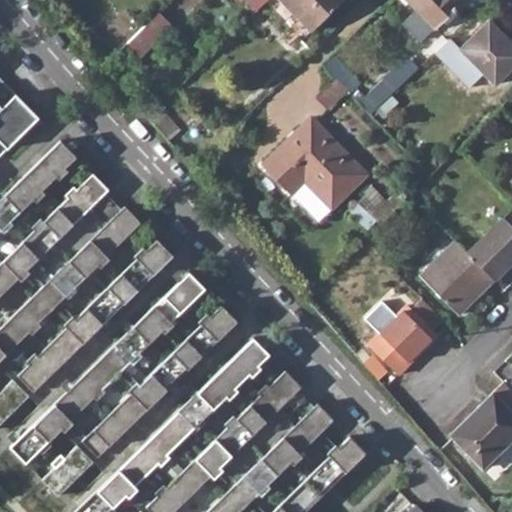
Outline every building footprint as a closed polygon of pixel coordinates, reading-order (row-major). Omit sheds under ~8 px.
[(340,0),(282,0),(311,29),(340,0)] [(407,0),(435,28),(460,3),(459,1),(459,0),(407,0)] [(159,8),(131,43),(146,55),(174,20),(159,8)] [(463,28),(470,36),(485,21),(478,14),(463,28)] [(511,66),(511,44),(488,20),(459,49),(494,85),(511,66)] [(359,82),(331,53),(321,63),(336,78),(346,88),(349,92),(359,82)] [(393,87),(395,90),(419,67),(407,54),(383,77),(393,87)] [(393,87),(383,77),(382,77),(364,96),(360,91),(354,97),(371,114),(375,109),(390,95),(388,92),(393,87)] [(315,97),(326,108),(346,88),(336,78),(315,97)] [(0,155),(39,117),(16,94),(2,107),(0,104),(0,155)] [(397,102),(390,95),(375,109),(382,116),(397,102)] [(179,129),(160,107),(150,117),(169,138),(179,129)] [(371,114),(416,160),(423,153),(392,121),(390,123),(382,116),(375,109),(371,114)] [(366,174),(311,116),(262,163),(318,220),(366,174)] [(61,139),(0,198),(0,230),(77,156),(61,139)] [(181,152),(193,166),(199,161),(186,147),(181,152)] [(106,192),(109,189),(93,172),(0,262),(0,294),(34,261),(75,222),(106,192)] [(364,193),(387,216),(403,201),(394,193),(386,201),(371,185),(364,193)] [(121,208),(106,192),(75,222),(34,261),(50,278),(87,242),(91,238),(121,208)] [(349,213),(358,221),(367,212),(357,203),(349,213)] [(0,359),(1,358),(141,222),(125,205),(121,208),(91,238),(87,242),(50,278),(0,326),(0,359)] [(511,259),(511,225),(502,216),(466,250),(493,278),(511,259)] [(157,238),(17,374),(33,391),(82,343),(173,254),(157,238)] [(466,250),(454,238),(418,273),(457,312),(493,278),(466,250)] [(45,411),(9,446),(26,463),(39,450),(42,453),(52,444),(48,440),(61,428),(65,423),(205,287),(189,271),(49,407),(45,411)] [(441,317),(420,296),(410,307),(431,328),(441,317)] [(410,307),(406,303),(394,314),(387,307),(373,321),(380,329),(367,342),(397,372),(413,357),(410,354),(423,341),(426,344),(437,333),(431,328),(410,307)] [(221,304),(81,440),(98,457),(146,409),(237,320),(221,304)] [(109,477),(73,511),(113,511),(116,510),(112,506),(126,492),(130,487),(269,353),(253,337),(114,473),(109,477)] [(410,354),(413,357),(426,344),(423,341),(410,354)] [(385,370),(371,354),(363,361),(378,378),(385,370)] [(29,395),(45,411),(49,407),(33,391),(17,374),(1,358),(0,359),(0,365),(13,378),(29,395)] [(286,367),(146,504),(154,511),(170,511),(211,472),(228,457),(264,421),(268,416),(299,387),(302,384),(286,367)] [(0,423),(29,395),(13,378),(0,391),(0,390),(0,423)] [(511,388),(503,380),(493,389),(476,405),(479,408),(451,434),(481,465),(511,436),(511,388)] [(264,421),(228,457),(243,473),(280,437),(284,433),(314,404),(299,387),(268,416),(264,421)] [(236,511),(334,417),(318,400),(314,404),(284,433),(280,437),(243,473),(203,511),(236,511)] [(448,433),(451,434),(479,408),(476,405),(448,433)] [(93,460),(109,477),(114,473),(98,457),(81,440),(65,423),(61,428),(77,444),(93,460)] [(350,433),(269,511),(302,511),(366,450),(350,433)] [(55,466),(42,479),(58,495),(93,460),(77,444),(64,457),(60,453),(51,463),(55,466)] [(145,511),(154,511),(146,504),(130,487),(126,492),(142,508),(145,511)] [(426,511),(416,501),(404,511),(426,511)]
